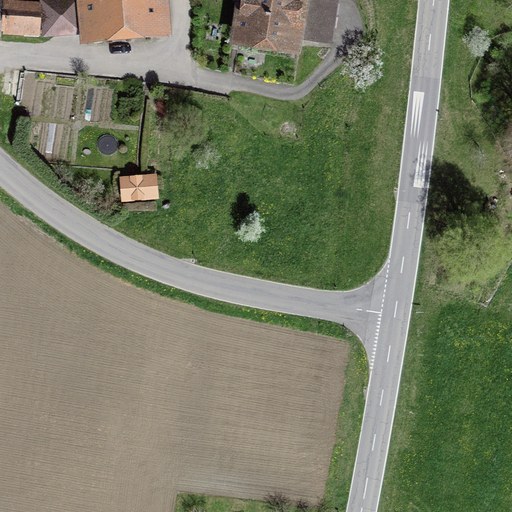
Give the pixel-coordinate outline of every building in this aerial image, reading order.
[(87,32),(155,26),(152,0),(80,0),(81,9),(85,8),(87,32)] [(299,47),(300,39),(330,43),(336,2),(321,0),(248,0),(242,39),(299,47)] [(43,3),(45,33),(80,30),(78,1),(43,3)] [(0,2),(0,28),(39,30),(40,7),(0,2)] [(123,180),(124,199),(155,196),(154,178),(123,180)]
